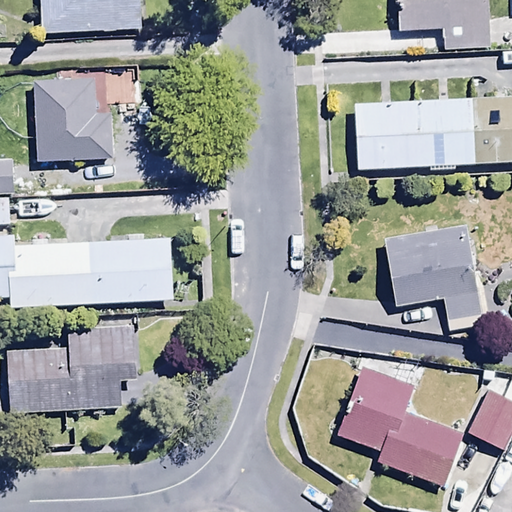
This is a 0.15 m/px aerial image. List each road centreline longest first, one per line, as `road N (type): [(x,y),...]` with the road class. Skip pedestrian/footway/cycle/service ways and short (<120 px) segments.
road 1 (residential): [(255,0),(267,278),(227,453)]
road 2 (residential): [(227,453),(141,496),(0,504)]
